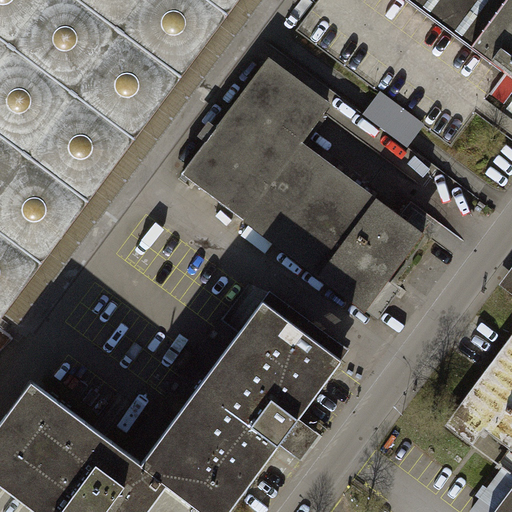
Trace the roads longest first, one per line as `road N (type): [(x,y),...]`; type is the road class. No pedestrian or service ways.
road 1 (unknown): [(396,382),(156,186),(96,267)]
road 2 (unclassified): [(511,223),(301,511)]
road 3 (unknown): [(96,267),(0,399)]
road 4 (unknown): [(96,267),(203,347)]
